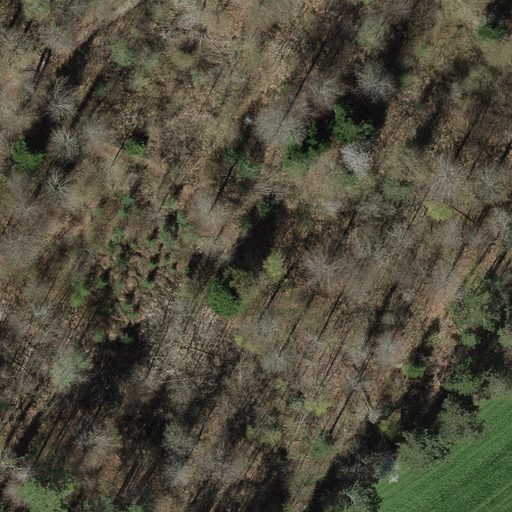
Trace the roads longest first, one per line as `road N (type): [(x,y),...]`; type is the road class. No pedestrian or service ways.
road 1 (motorway): [(0,405),(408,0)]
road 2 (motorway): [(207,0),(0,214)]
road 3 (track): [(0,90),(123,0)]
